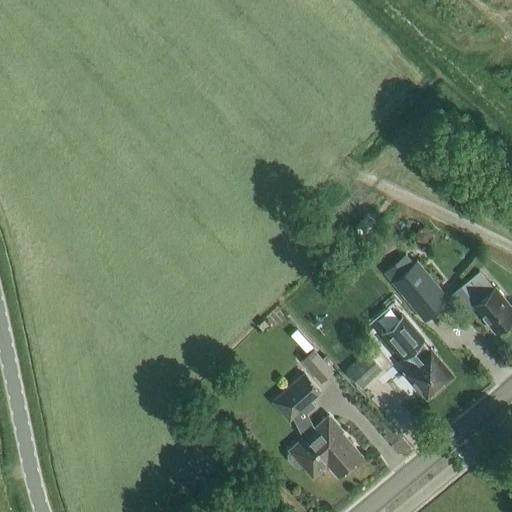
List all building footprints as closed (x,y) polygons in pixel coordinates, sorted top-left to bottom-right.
[(364,236),(374,226),(367,219),(357,229),(364,236)] [(413,263),(404,253),(382,272),(423,321),(450,299),(417,260),(413,263)] [(493,288),(480,271),(462,285),(476,302),(472,305),(481,316),(483,314),(495,330),(511,316),(511,309),(494,287),(493,288)] [(429,349),(412,329),(402,338),(401,336),(384,351),(397,365),(405,358),(411,365),(404,370),(426,397),(452,375),(430,349),(429,349)] [(299,360),(318,381),(332,370),(313,348),(299,360)] [(354,351),(342,361),(347,368),(345,370),(360,387),(381,368),(366,351),(359,356),(354,351)] [(296,414),(321,392),(304,372),(279,394),(296,414)] [(337,476),(361,455),(341,432),(343,430),(328,413),(287,449),(290,452),(287,454),(287,460),(293,466),(298,467),(300,465),(311,478),(327,464),(337,476)]
